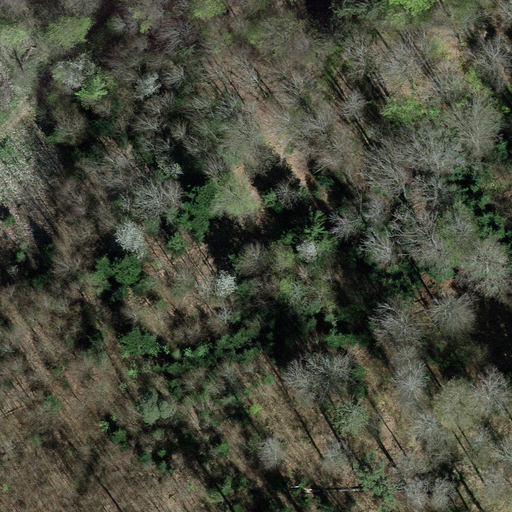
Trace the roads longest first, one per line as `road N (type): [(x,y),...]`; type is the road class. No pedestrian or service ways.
road 1 (track): [(380,0),(114,414),(80,511)]
road 2 (track): [(0,129),(101,0)]
